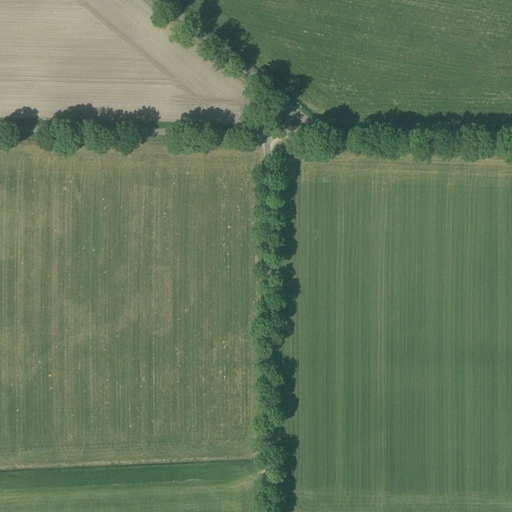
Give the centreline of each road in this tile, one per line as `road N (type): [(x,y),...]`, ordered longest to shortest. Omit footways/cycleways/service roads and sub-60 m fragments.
road 1 (unclassified): [(265,511),(266,134)]
road 2 (unclassified): [(266,134),(0,127)]
road 3 (unclassified): [(511,139),(330,136)]
road 4 (unclassified): [(265,82),(165,0)]
